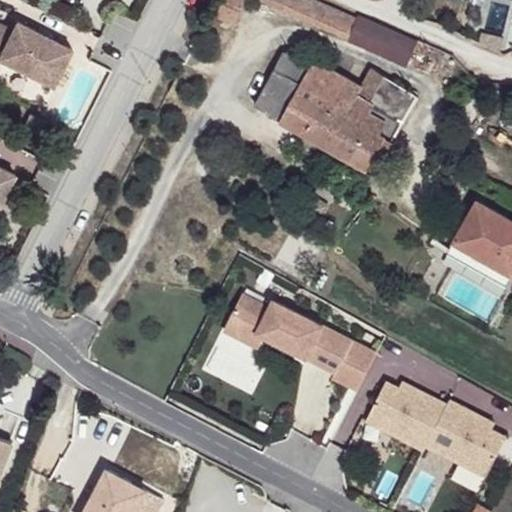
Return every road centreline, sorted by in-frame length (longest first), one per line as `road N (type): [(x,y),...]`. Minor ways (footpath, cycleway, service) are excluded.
road 1 (residential): [(8,317),(33,324),(101,386),(351,511)]
road 2 (residential): [(8,317),(171,0)]
